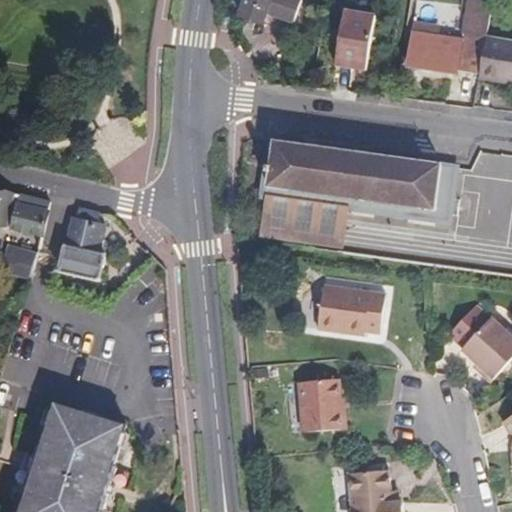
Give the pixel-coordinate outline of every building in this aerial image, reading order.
[(245,9),(243,18),(262,26),(267,16),(270,7),(281,12),(277,20),(292,27),(301,7),(289,2),(290,0),(250,0),(248,4),(245,9)] [(494,0),(474,0),(467,42),(442,38),(444,26),(417,21),(415,32),(409,63),(480,77),(481,76),(488,37),(494,0)] [(270,7),(267,16),(277,20),(281,12),(270,7)] [(368,69),(376,15),(345,11),(337,65),(368,69)] [(511,41),(488,37),(481,76),(511,80),(511,41)] [(457,167),(277,142),(271,197),(451,222),(457,167)] [(271,197),(273,176),(264,174),(260,202),(266,203),(261,240),(346,253),(350,215),(453,228),(461,167),(457,167),(451,222),(271,197)] [(52,206),(0,193),(0,224),(45,236),(52,206)] [(98,227),(100,218),(81,213),(79,223),(70,221),(60,273),(99,284),(105,257),(98,256),(104,229),(98,227)] [(30,285),(39,258),(9,249),(1,277),(30,285)] [(389,296),(327,287),(320,331),(368,338),(369,333),(384,335),(389,296)] [(511,340),(490,320),(462,351),(479,368),(477,371),(490,383),(511,358),(511,340)] [(270,371),(254,372),(255,382),(271,379),(270,371)] [(350,429),(346,397),(343,397),(341,380),(302,384),(307,434),(350,429)] [(79,411),(58,404),(44,444),(43,444),(29,482),(32,484),(22,511),(100,511),(101,508),(103,509),(117,469),(115,468),(128,427),(104,418),(105,417),(80,409),(79,411)] [(511,416),(501,424),(508,438),(510,455),(509,455),(511,476),(511,416)] [(396,490),(393,470),(353,474),(356,511),(406,511),(404,489),(396,490)]
